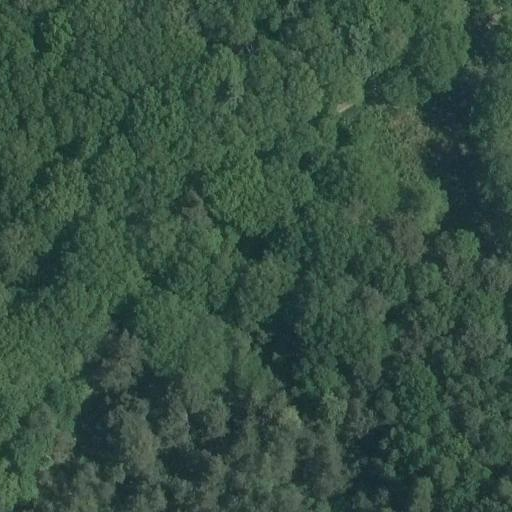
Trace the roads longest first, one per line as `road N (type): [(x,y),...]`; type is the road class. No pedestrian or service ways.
road 1 (track): [(504,0),(224,183)]
road 2 (track): [(224,183),(0,317)]
